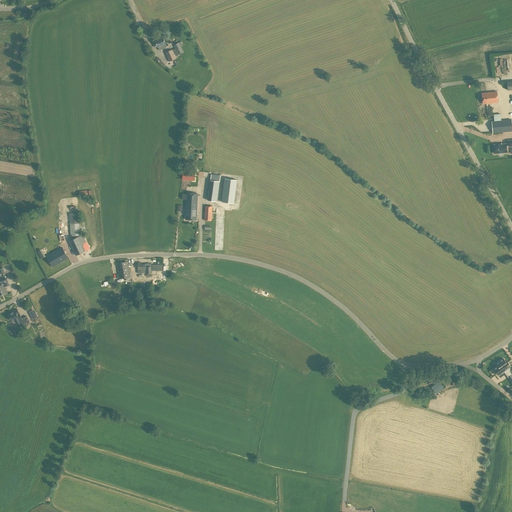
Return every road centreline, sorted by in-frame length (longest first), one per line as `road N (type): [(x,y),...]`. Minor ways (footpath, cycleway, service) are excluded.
road 1 (unclassified): [(511,337),(462,363),(405,364),(305,281),(243,260),(174,255)]
road 2 (unclassified): [(511,228),(391,0)]
road 3 (residential): [(174,255),(87,260),(0,307)]
